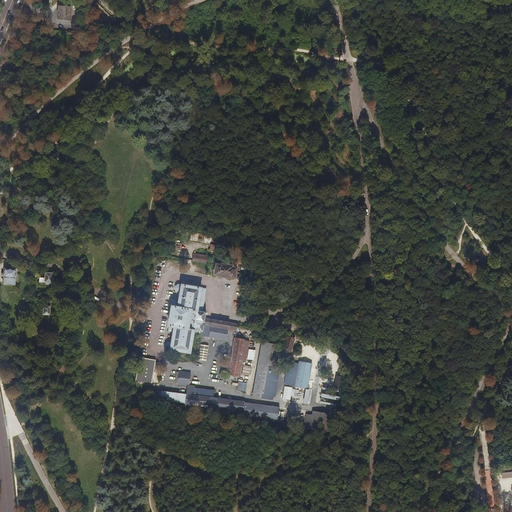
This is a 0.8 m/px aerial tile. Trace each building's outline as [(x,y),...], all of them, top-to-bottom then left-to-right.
[(101,21),(106,18),(90,0),(82,0),(83,0),(101,21)] [(126,16),(108,0),(99,0),(122,21),(126,16)] [(58,20),(71,21),(72,6),(59,5),(58,20)] [(115,19),(103,27),(107,32),(119,24),(115,19)] [(192,261),(208,263),(209,257),(193,255),(192,261)] [(219,276),(231,278),(232,277),(236,277),(237,267),(233,266),(233,265),(221,263),(220,265),(216,264),(215,274),(219,275),(219,276)] [(277,284),(283,285),(287,266),(274,264),(273,270),(279,272),(277,284)] [(4,285),(18,286),(20,270),(5,269),(4,285)] [(40,283),(55,284),(55,274),(45,273),(45,279),(40,278),(40,283)] [(167,349),(191,353),(195,330),(202,332),(202,336),(227,340),(228,329),(236,331),(237,324),(212,319),(212,320),(205,319),(206,313),(202,313),(206,290),(182,286),(182,287),(178,286),(176,288),(175,291),(177,293),(181,294),(179,303),(179,305),(175,304),(174,306),(172,307),(169,327),(170,327),(170,331),(175,332),(173,343),(168,342),(166,343),(166,347),(167,349)] [(238,316),(249,318),(251,303),(255,304),(256,297),(241,295),(238,316)] [(284,350),(291,352),(295,339),(288,337),(284,350)] [(228,375),(240,377),(243,361),(246,362),(250,342),(246,341),(246,340),(235,338),(230,362),(226,361),(225,371),(229,372),(228,375)] [(252,397),(272,400),(276,396),(280,370),(272,368),(276,346),(273,344),(262,342),(252,397)] [(209,346),(201,344),(199,359),(207,361),(209,346)] [(135,380),(152,383),(156,360),(144,358),(140,357),(135,380)] [(285,384),(308,387),(312,362),(299,360),(298,363),(288,361),(285,384)] [(248,416),(277,420),(278,408),(249,405),(249,404),(244,403),(244,402),(193,396),(194,387),(189,386),(191,374),(179,372),(179,373),(177,373),(175,383),(178,384),(178,385),(188,386),(187,394),(162,391),(161,401),(186,404),(186,408),(192,409),(192,405),(220,408),(219,411),(238,414),(238,411),(248,412),(248,416)] [(334,389),(343,391),(345,377),(336,376),(334,389)] [(247,383),(238,382),(237,390),(246,392),(247,383)] [(310,427),(329,430),(332,414),(312,410),(310,427)] [(501,466),(502,476),(511,475),(511,470),(511,465),(501,466)]
